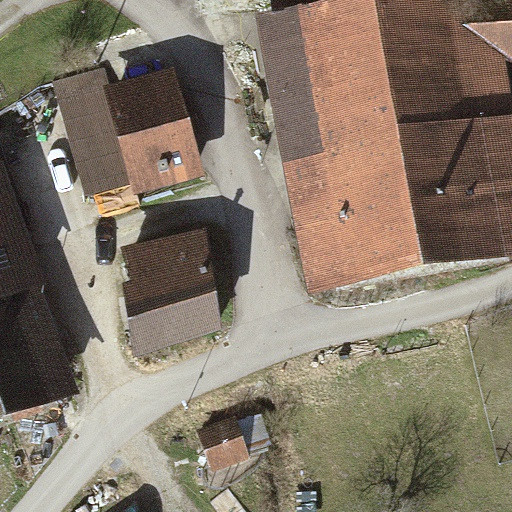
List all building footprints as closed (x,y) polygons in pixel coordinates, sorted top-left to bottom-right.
[(425,0),(249,25),(290,310),(497,281),(495,265),(511,262),(511,125),(503,127),(495,75),(511,72),(511,31),(489,34),(484,0),(425,0)] [(126,210),(200,187),(167,81),(110,98),(102,70),(41,88),(77,207),(121,194),(126,210)] [(0,435),(17,490),(70,431),(0,206),(0,435)] [(133,364),(223,331),(204,230),(120,251),(133,364)] [(235,418),(196,431),(211,475),(250,461),(247,452),(272,444),(262,415),(237,424),(235,418)]
